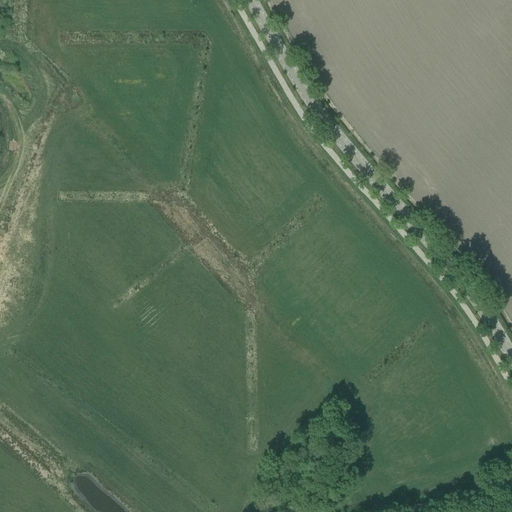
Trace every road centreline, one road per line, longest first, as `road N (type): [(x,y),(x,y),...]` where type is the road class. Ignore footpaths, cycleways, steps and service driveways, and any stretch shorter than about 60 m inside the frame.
road 1 (tertiary): [(511,360),(484,311),(315,106),(252,0)]
road 2 (unclassified): [(392,511),(511,476)]
